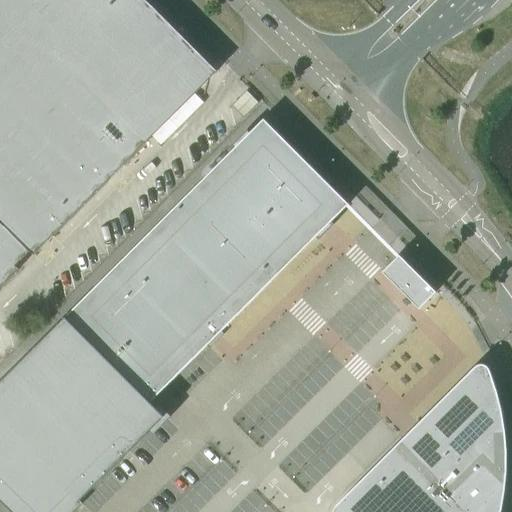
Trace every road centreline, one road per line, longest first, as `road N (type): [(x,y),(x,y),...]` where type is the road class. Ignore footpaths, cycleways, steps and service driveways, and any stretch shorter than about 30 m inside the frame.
road 1 (unclassified): [(511,276),(356,106)]
road 2 (unclassified): [(356,106),(468,0)]
